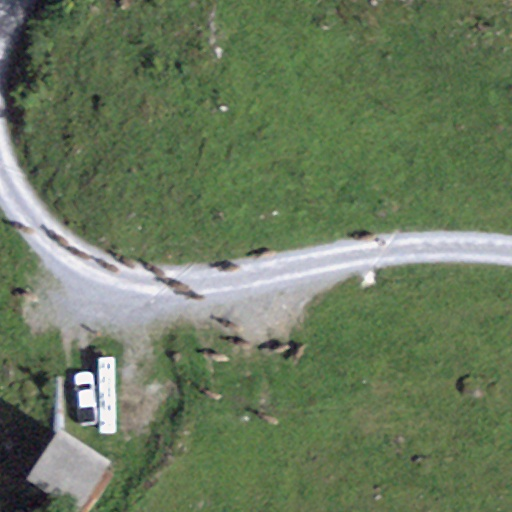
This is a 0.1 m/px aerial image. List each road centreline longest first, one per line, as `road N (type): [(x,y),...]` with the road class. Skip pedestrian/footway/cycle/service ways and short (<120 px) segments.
road 1 (track): [(511,251),(408,253),(190,295),(132,289),(80,269),(21,209),(0,146)]
road 2 (track): [(258,511),(231,285)]
